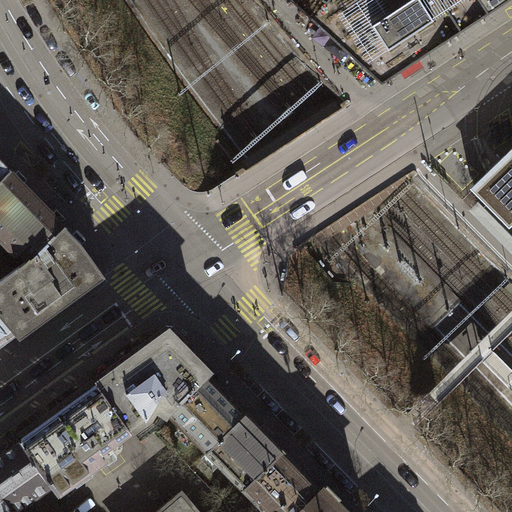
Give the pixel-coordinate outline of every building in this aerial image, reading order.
[(290,0),(382,84),(510,0),(290,0)] [(511,151),(492,171),(474,188),(510,223),(511,221),(511,222),(511,151)] [(0,181),(11,171),(0,159),(0,181)] [(65,225),(11,171),(0,181),(0,237),(18,255),(22,251),(30,259),(65,225)] [(65,225),(30,259),(22,265),(0,281),(0,313),(16,333),(98,273),(99,267),(76,237),(65,225)] [(0,344),(16,333),(0,313),(0,344)] [(177,408),(211,375),(169,333),(99,384),(131,427),(148,416),(156,404),(170,413),(176,407),(177,408)] [(208,451),(247,412),(211,375),(177,408),(176,407),(170,413),(208,451)] [(131,427),(99,384),(98,383),(90,389),(20,439),(21,440),(52,483),(58,492),(106,457),(101,451),(124,434),(132,429),(131,427)] [(244,488),(284,449),(247,412),(208,451),(244,488)] [(12,511),(52,483),(21,440),(1,455),(0,455),(0,511),(7,511),(10,510),(11,511),(12,511)] [(296,511),(322,487),(284,449),(244,488),(267,511),(296,511)] [(322,487),(296,511),(347,511),(335,500),(339,496),(328,485),(325,489),(322,487)] [(196,511),(182,495),(161,511),(196,511)]
